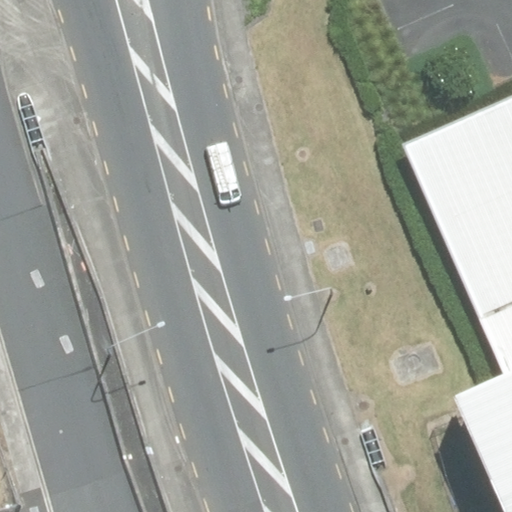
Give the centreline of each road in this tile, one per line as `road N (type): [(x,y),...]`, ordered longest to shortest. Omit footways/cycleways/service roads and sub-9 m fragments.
road 1 (secondary): [(284,511),(194,226)]
road 2 (secondary): [(194,226),(98,0)]
road 3 (secondary): [(171,0),(194,226)]
